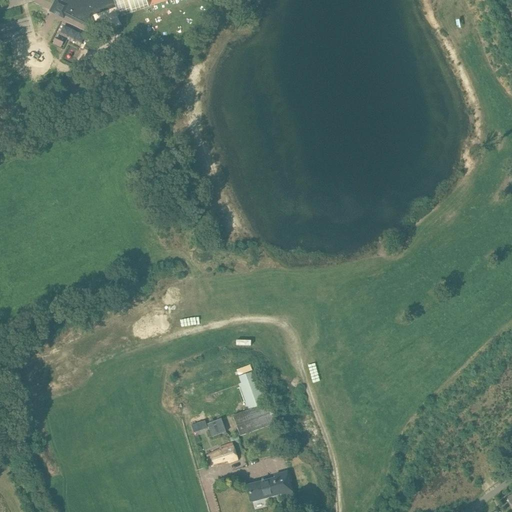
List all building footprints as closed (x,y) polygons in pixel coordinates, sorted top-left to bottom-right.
[(60,0),(57,6),(59,11),(63,13),(75,19),(114,6),(115,6),(117,11),(118,16),(119,15),(162,0),(60,0)] [(60,35),(84,42),(86,33),(63,26),(60,35)] [(53,43),(61,47),(65,40),(57,36),(53,43)] [(252,364),(237,369),(239,375),(253,371),(252,364)] [(267,404),(254,371),(238,377),(241,384),(238,385),(247,410),(232,416),(232,417),(240,437),(276,424),(268,403),(267,404)] [(207,424),(212,437),(219,434),(214,421),(207,424)] [(238,461),(231,443),(222,446),(223,448),(207,456),(210,466),(228,461),(229,464),(238,461)] [(15,456),(11,448),(0,453),(0,458),(2,463),(15,456)] [(292,494),(286,472),(274,475),(275,478),(247,485),(251,498),(262,495),(264,498),(281,494),(282,496),(292,494)]
